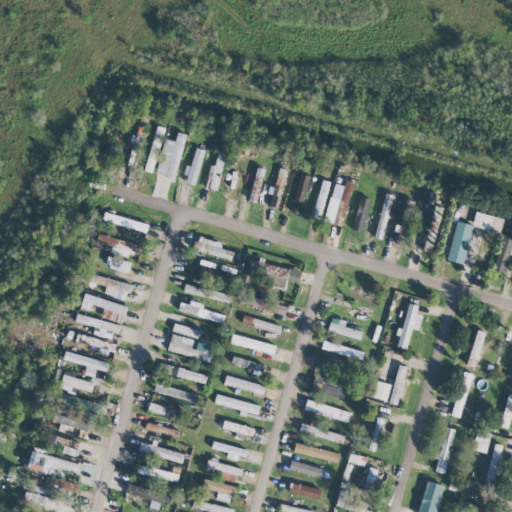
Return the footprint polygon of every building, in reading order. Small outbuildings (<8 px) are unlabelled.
[(164,128),(157,126),(144,170),(152,173),(164,128)] [(186,134),(177,132),(175,141),(165,139),(157,175),(175,179),(186,134)] [(187,174),(185,183),(195,185),(204,150),(194,147),(187,174)] [(225,153),(218,151),(215,166),(210,164),(205,188),(218,191),(225,153)] [(264,169),(256,167),(249,201),(257,203),(264,169)] [(270,206),(278,208),(286,170),(278,168),(270,206)] [(290,211),(299,214),(310,176),(301,173),(290,211)] [(312,218),(320,220),(330,182),(322,180),(312,218)] [(354,183),(345,180),(340,199),(331,197),(324,221),(342,226),(354,183)] [(423,203),(431,206),(435,193),(427,191),(423,203)] [(394,196),(385,193),(373,237),(382,239),(394,196)] [(362,233),(371,199),(360,196),(351,230),(362,233)] [(413,201),(404,200),(398,238),(407,240),(413,201)] [(503,218),(475,212),(472,226),(500,232),(503,218)] [(148,222),(104,214),(102,222),(147,230),(148,222)] [(463,264),(473,225),(456,221),(447,260),(463,264)] [(511,255),(511,230),(503,229),(493,271),(504,273),(509,254),(511,255)] [(430,252),(435,232),(428,231),(424,250),(430,252)] [(96,245),(139,253),(140,244),(98,236),(96,245)] [(194,251),(220,254),(222,241),(196,238),(194,251)] [(129,272),(131,261),(107,256),(105,266),(129,272)] [(301,270),(268,265),(264,285),(285,288),(286,281),(299,283),(301,270)] [(231,275),(200,266),(197,277),(228,286),(231,275)] [(251,272),(243,271),(240,284),(248,286),(251,272)] [(131,282),(87,275),(86,281),(106,285),(104,294),(113,296),(114,290),(130,293),(131,282)] [(230,294),(184,284),(183,292),(228,302),(230,294)] [(101,317),(122,324),(127,307),(85,293),(80,307),(102,314),(101,317)] [(285,314),(287,306),(243,293),(241,302),(285,314)] [(222,323),(225,315),(201,309),(202,303),(190,300),(189,305),(180,302),(178,311),(222,323)] [(418,305),(406,303),(398,348),(407,349),(411,329),(419,330),(421,315),(417,314),(418,305)] [(118,325),(76,313),(74,321),(94,327),(92,333),(114,340),(118,325)] [(281,326),(243,315),(241,323),(279,334),(281,326)] [(328,331),(360,339),(362,331),(344,327),(346,321),(331,317),(328,331)] [(197,338),(200,330),(174,323),(171,331),(197,338)] [(475,367),(485,332),(477,330),(466,364),(475,367)] [(74,343),(112,353),(115,344),(77,333),(74,343)] [(167,350),(209,362),(213,347),(195,342),(195,340),(172,333),(167,350)] [(274,353),(276,344),(231,335),(229,344),(274,353)] [(86,366),(84,374),(94,376),(96,369),(106,372),(108,363),(65,351),(63,360),(86,366)] [(231,362),(262,373),(264,365),(233,355),(231,362)] [(406,366),(398,364),(389,403),(397,405),(406,366)] [(205,382),(207,373),(162,365),(161,373),(205,382)] [(60,383),(91,392),(94,384),(74,378),(76,373),(64,370),(60,383)] [(450,415),(458,417),(473,374),(464,371),(450,415)] [(263,393),(265,383),(225,378),(223,387),(263,393)] [(310,390),(343,399),(345,390),(312,381),(310,390)] [(373,397),(386,400),(390,384),(376,381),(373,397)] [(199,395),(156,382),(153,391),(197,403),(199,395)] [(98,416),(101,401),(57,394),(54,409),(98,416)] [(246,412),(257,415),(260,406),(216,394),(214,404),(246,413),(246,412)] [(511,410),(511,394),(508,394),(499,426),(507,428),(511,410)] [(304,410),(348,422),(350,412),(307,400),(304,410)] [(182,412),(150,402),(147,410),(180,420),(182,412)] [(376,451),(382,419),(375,417),(369,450),(376,451)] [(254,428),(223,420),(221,428),(252,437),(254,428)] [(342,444),(345,436),(301,423),(299,432),(342,444)] [(444,473),(455,430),(446,427),(438,457),(435,471),(444,473)] [(487,452),(490,433),(478,431),(475,451),(487,452)] [(79,444),(50,434),(48,441),(64,447),(62,452),(75,457),(79,444)] [(246,457),(248,449),(212,442),(211,449),(227,452),(226,458),(238,460),(238,456),(246,457)] [(340,453),(295,442),(293,452),(337,462),(340,453)] [(182,461),(184,451),(139,443),(138,453),(182,461)] [(504,445),(494,443),(485,482),(494,484),(504,445)] [(27,467),(61,476),(63,469),(78,472),(80,463),(32,450),(27,467)] [(348,461),(358,463),(360,456),(350,453),(348,461)] [(237,482),(240,466),(208,460),(206,470),(223,473),(222,479),(237,482)] [(288,471),(322,476),(323,467),(290,461),(288,471)] [(132,472),(176,482),(178,474),(134,463),(132,472)] [(374,492),(379,469),(368,467),(363,490),(374,492)] [(76,490),(77,482),(46,478),(45,486),(76,490)] [(235,486),(204,479),(202,488),(217,491),(215,499),(230,503),(235,486)] [(160,503),(168,505),(171,494),(139,485),(139,486),(127,483),(125,493),(151,500),(149,508),(158,510),(160,503)] [(321,488),(289,483),(288,494),(319,499),(321,488)] [(32,491),(52,495),(53,489),(33,485),(32,491)] [(431,511),(438,487),(432,485),(425,511),(429,511),(431,511)] [(57,507),(59,499),(27,493),(26,502),(57,507)] [(232,511),(233,508),(193,500),(192,509),(210,511),(232,511)] [(279,510),(285,511),(312,511),(313,511),(280,503),(279,510)]
